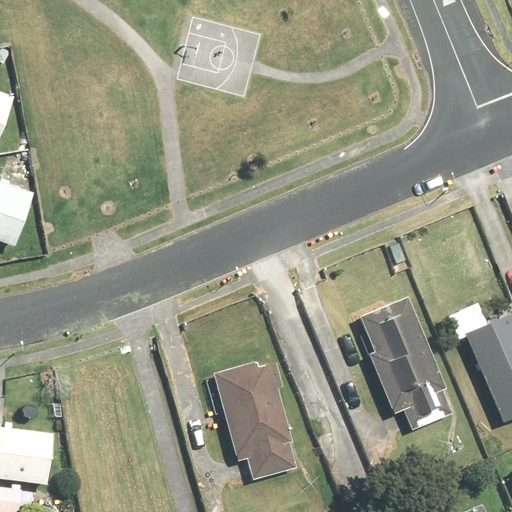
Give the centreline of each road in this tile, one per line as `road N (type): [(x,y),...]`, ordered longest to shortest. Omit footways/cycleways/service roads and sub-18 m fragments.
road 1 (residential): [(0,324),(122,294),(491,131)]
road 2 (residential): [(491,131),(429,0)]
